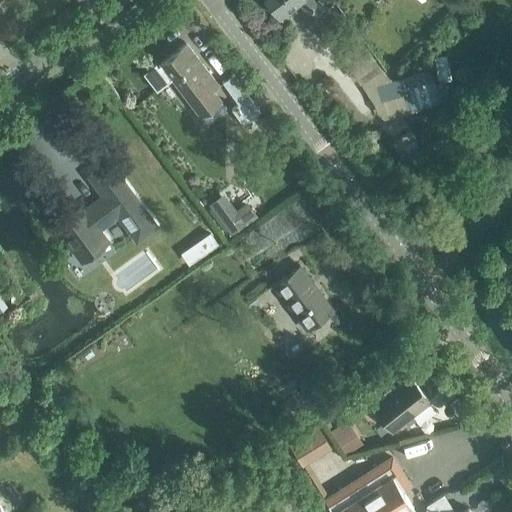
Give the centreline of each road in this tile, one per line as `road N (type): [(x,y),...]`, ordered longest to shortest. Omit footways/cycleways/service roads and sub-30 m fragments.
road 1 (tertiary): [(511,403),(210,0)]
road 2 (tertiary): [(117,0),(0,89)]
